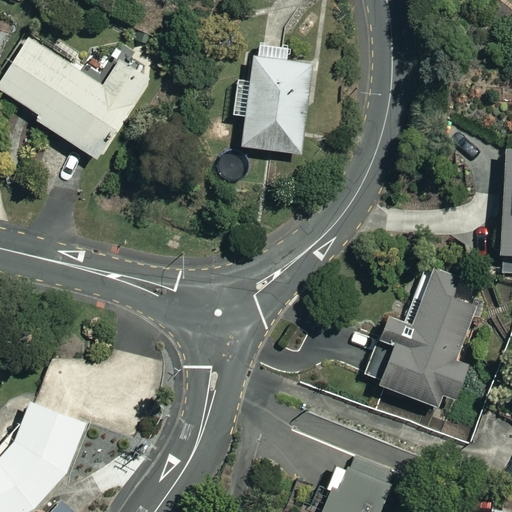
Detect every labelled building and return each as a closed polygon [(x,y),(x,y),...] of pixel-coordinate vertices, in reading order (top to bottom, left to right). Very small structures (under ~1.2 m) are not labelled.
[(108,90),(33,44),(2,95),(45,121),(40,128),(101,165),(150,85),(121,68),(108,90)] [(294,52),(262,48),(257,86),(242,84),(237,123),(252,125),(248,155),(306,162),(318,70),(292,66),(294,52)] [(511,147),(498,147),(490,249),(511,250),(511,147)] [(371,321),(365,334),(379,340),(364,377),(430,403),(436,390),(450,396),(476,333),(467,329),(476,308),(447,296),(455,277),(428,266),(401,333),(371,321)] [(35,511),(42,508),(69,478),(89,432),(37,409),(28,430),(21,425),(0,456),(0,511),(35,511)] [(370,511),(384,476),(328,455),(306,511),(370,511)] [(511,511),(511,508),(484,502),(481,511),(511,511)]
